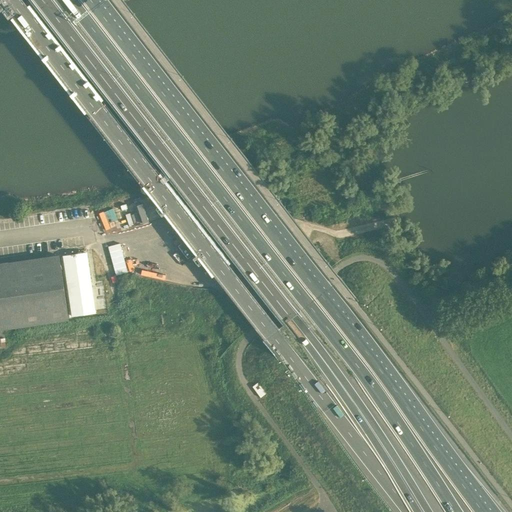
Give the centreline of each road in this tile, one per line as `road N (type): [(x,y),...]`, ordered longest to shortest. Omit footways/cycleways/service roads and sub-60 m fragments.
road 1 (motorway): [(10,0),(410,511)]
road 2 (motorway): [(43,0),(442,511)]
road 3 (motorway): [(478,511),(82,0)]
road 4 (unclassified): [(321,511),(330,505),(242,382),(237,363),(245,339),(343,263),(364,257),(387,265),(511,435)]
